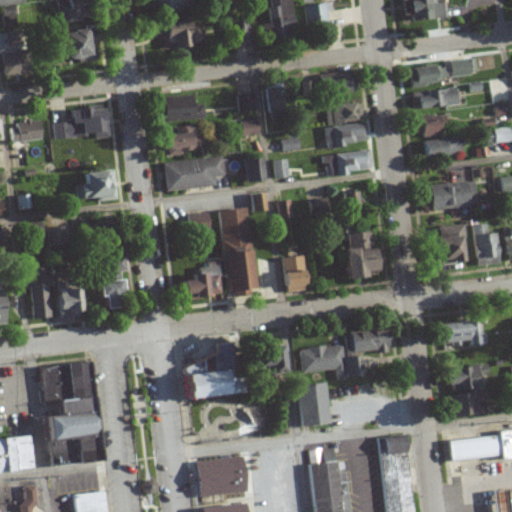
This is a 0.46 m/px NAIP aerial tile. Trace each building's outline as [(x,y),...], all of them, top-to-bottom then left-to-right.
[(179,10),(178,0),(149,0),(151,12),(179,10)] [(290,37),(288,0),(267,0),(269,38),(290,37)] [(400,0),(403,20),(443,15),(441,2),(430,3),(429,0),(400,0)] [(56,4),(57,22),(78,21),(77,3),(56,4)] [(324,11),(330,11),(330,3),(303,4),(303,25),(325,24),(324,11)] [(188,30),(187,19),(158,21),(159,37),(172,36),(173,48),(187,47),(187,44),(204,43),(203,29),(188,30)] [(231,43),(244,41),(242,20),(229,22),(231,43)] [(94,58),(92,30),(52,33),(52,32),(47,33),(49,61),(94,58)] [(0,52),(0,74),(26,74),(26,52),(0,52)] [(448,61),(450,77),(476,73),(474,57),(448,61)] [(444,64),(408,69),(410,86),(446,81),(444,64)] [(316,75),(318,96),(353,93),(351,72),(316,75)] [(265,119),(284,118),(283,87),(264,88),(265,119)] [(456,106),(455,89),(411,91),(412,108),(456,106)] [(235,94),(236,112),(254,112),(253,94),(235,94)] [(189,105),(188,95),(154,97),(155,122),(201,120),(200,104),(189,105)] [(325,123),(361,122),(360,104),(324,105),(325,123)] [(50,138),(90,135),(91,139),(105,138),(102,107),(66,110),(67,122),(49,123),(50,138)] [(446,113),(415,119),(418,136),(449,131),(446,113)] [(35,120),(5,124),(8,143),(38,138),(35,120)] [(237,122),(239,136),(256,134),(254,120),(237,122)] [(323,126),(324,148),(343,147),(343,142),(365,141),(365,123),(323,126)] [(160,133),(163,154),(206,148),(203,127),(160,133)] [(510,142),(509,128),(484,131),(485,144),(510,142)] [(459,134),(419,141),(422,159),(462,152),(459,134)] [(280,151),(297,150),(296,138),(279,139),(280,151)] [(327,163),(328,175),(369,171),(367,150),(319,155),(320,164),(327,163)] [(162,191),(212,186),(211,177),(221,176),(219,157),(160,163),(162,191)] [(242,183),(261,180),(258,157),(239,160),(242,183)] [(285,160),(271,160),(272,178),(286,178),(285,160)] [(78,173),(80,185),(73,185),(75,200),(104,196),(105,201),(114,199),(110,169),(78,173)] [(498,192),(511,191),(511,176),(498,177),(498,192)] [(473,180),(425,185),(428,210),(476,205),(473,180)] [(342,212),(359,210),(356,191),(340,193),(342,212)] [(249,212),(263,211),(261,193),(247,194),(249,212)] [(16,211),(29,210),(28,195),(15,195),(16,211)] [(275,201),(276,218),(289,217),(289,200),(275,201)] [(221,291),(249,289),(242,208),(214,210),(221,291)] [(186,233),(206,230),(204,213),(184,215),(186,233)] [(44,229),(43,221),(25,223),(28,246),(59,242),(57,227),(44,229)] [(437,264),(459,262),(457,238),(463,238),(462,224),(434,227),(437,264)] [(498,263),(495,233),(485,234),(484,224),(470,226),(474,266),(498,263)] [(511,230),(502,230),(502,259),(511,258),(511,230)] [(337,248),(341,279),(359,277),(358,271),(370,270),(366,231),(341,234),(343,248),(337,248)] [(97,309),(116,308),(113,272),(122,271),(121,256),(97,258),(99,281),(91,282),(92,298),(97,297),(97,309)] [(278,257),(280,292),(301,291),(299,256),(278,257)] [(217,295),(213,263),(197,265),(198,273),(185,274),(185,280),(175,281),(177,300),(217,295)] [(46,318),(44,276),(42,276),(42,266),(28,267),(29,277),(25,278),(27,319),(46,318)] [(52,288),(53,320),(74,319),(73,287),(52,288)] [(464,346),(482,344),(481,331),(474,332),(473,320),(436,324),(438,343),(464,340),(464,346)] [(342,353),(386,353),(386,336),(377,336),(377,333),(342,332),(342,353)] [(297,349),(299,373),(332,370),(333,379),(360,377),(359,357),(341,358),(340,345),(297,349)] [(257,376),(282,375),(281,346),(256,347),(257,376)] [(179,400),(225,395),(220,359),(181,363),(182,375),(176,376),(179,400)] [(90,462),(79,363),(35,368),(41,418),(39,418),(44,467),(90,462)] [(484,413),(481,378),(486,378),(485,365),(443,369),(447,416),(484,413)] [(296,426),(324,425),(322,383),(294,385),(296,426)] [(444,440),(446,460),(497,456),(497,459),(511,457),(511,429),(493,431),(494,436),(444,440)] [(381,511),(409,511),(403,435),(376,438),(381,511)] [(0,472),(28,470),(25,437),(0,439),(0,472)] [(346,511),(342,462),(332,463),(331,448),(306,451),(307,463),(304,464),(309,511),(346,511)] [(239,458),(191,460),(193,496),(241,494),(239,458)] [(0,511),(31,511),(29,486),(17,487),(18,511),(4,511),(4,510),(0,510),(0,511)] [(505,511),(504,491),(488,491),(488,511),(505,511)] [(98,511),(97,492),(70,494),(70,511),(98,511)]
